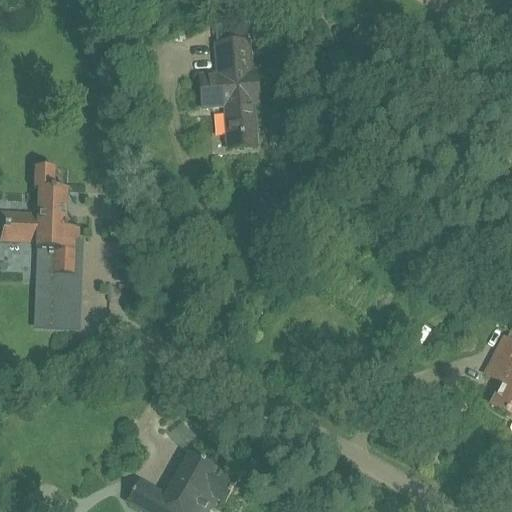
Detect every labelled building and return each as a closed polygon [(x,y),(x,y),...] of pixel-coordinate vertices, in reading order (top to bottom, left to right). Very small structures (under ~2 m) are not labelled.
[(225,108),(228,140),(229,153),(257,150),(256,138),(253,107),(258,107),(255,75),(250,75),(248,45),(216,48),(218,76),(200,78),(203,110),(225,108)] [(511,168),(511,170),(497,192),(511,200),(511,168)] [(0,238),(52,240),(51,252),(50,276),(50,294),(74,295),(74,277),(70,277),(70,276),(72,276),(73,241),(78,241),(78,228),(68,228),(68,226),(66,226),(67,192),(53,192),(54,171),(35,170),(35,192),(39,192),(38,216),(1,215),(0,234),(0,238)] [(278,197),(261,199),(263,226),(280,224),(278,197)] [(40,327),(50,328),(51,298),(41,297),(40,327)] [(511,419),(511,345),(504,341),(486,375),(503,385),(491,408),(511,419)] [(211,511),(216,504),(223,507),(235,483),(187,457),(165,497),(139,482),(127,507),(136,511),(211,511)] [(41,511),(0,485),(0,511),(41,511)]
